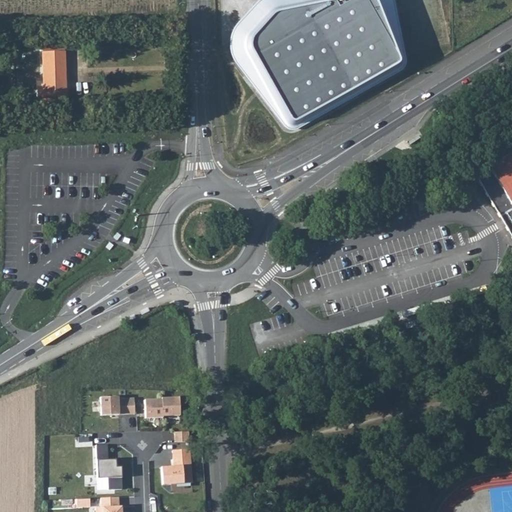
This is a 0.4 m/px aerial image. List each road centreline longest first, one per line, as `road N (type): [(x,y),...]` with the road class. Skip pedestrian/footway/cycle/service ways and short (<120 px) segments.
road 1 (unknown): [(219,467),(511,399)]
road 2 (secondary): [(333,158),(511,47)]
road 3 (track): [(0,22),(194,14)]
road 4 (unclassified): [(221,511),(214,348)]
